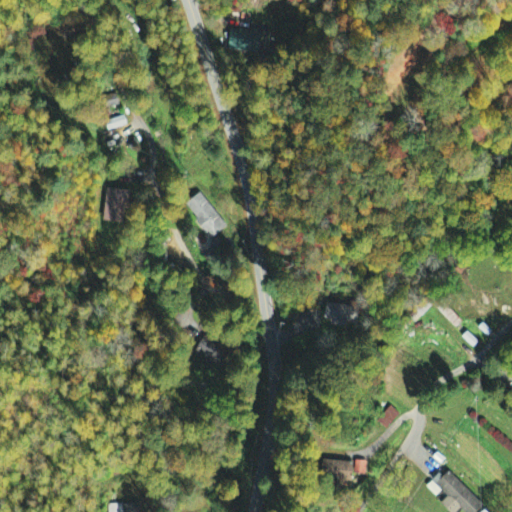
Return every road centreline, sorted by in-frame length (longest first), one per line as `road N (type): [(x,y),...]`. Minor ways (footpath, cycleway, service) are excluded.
road 1 (residential): [(253,511),(272,412),(270,331),(246,180),(189,0)]
road 2 (residential): [(270,331),(204,280),(182,249),(152,182),(143,127),(76,29)]
road 3 (residential): [(356,511),(410,439),(431,388),(511,321)]
